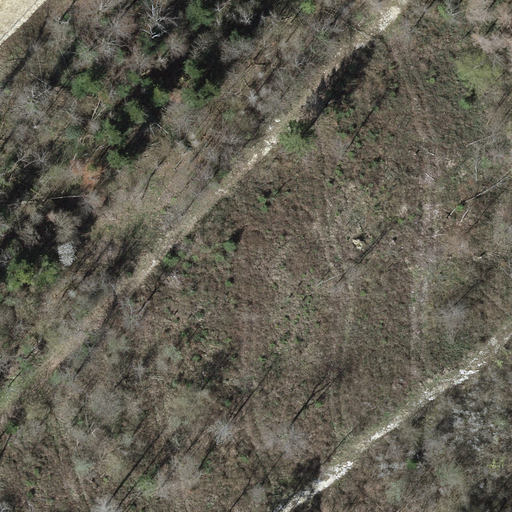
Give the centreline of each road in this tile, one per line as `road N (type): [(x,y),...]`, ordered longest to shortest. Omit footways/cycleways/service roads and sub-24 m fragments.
road 1 (track): [(0,425),(406,0)]
road 2 (track): [(281,511),(511,340)]
